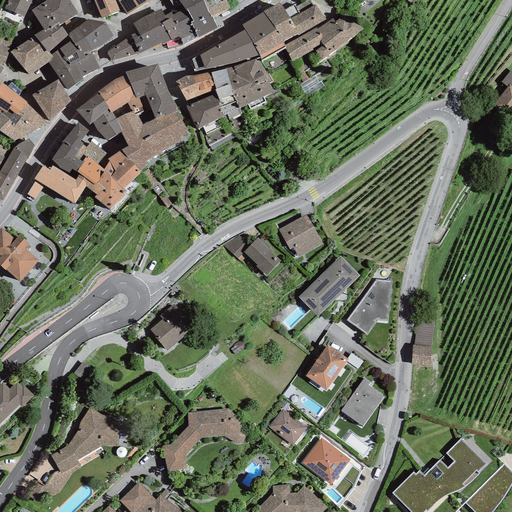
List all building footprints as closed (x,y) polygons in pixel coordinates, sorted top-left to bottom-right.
[(31,1),(29,0),(8,0),(4,8),(23,17),(31,1)] [(69,0),(46,0),(31,10),(43,30),(45,32),(58,24),(59,25),(78,14),(69,0)] [(94,0),(102,18),(119,11),(114,0),(94,0)] [(119,0),(118,1),(127,15),(151,0),(119,0)] [(198,38),(217,28),(213,18),(212,16),(210,17),(203,0),(179,0),(180,2),(185,9),(186,11),(187,10),(193,21),(191,22),(195,32),(198,38)] [(226,1),(227,0),(203,0),(210,17),(212,16),(213,18),(230,9),(226,1)] [(298,35),(326,19),(315,5),(313,6),(309,0),(307,0),(296,6),(295,4),(284,10),(299,33),(297,34),(298,35)] [(284,10),(280,3),(263,11),(264,12),(242,25),(245,30),(259,55),(259,56),(283,42),(284,42),(284,41),(297,34),(299,33),(284,10)] [(162,45),(171,40),(162,22),(167,20),(165,16),(161,9),(144,17),(133,24),(138,31),(131,35),(139,53),(161,43),(162,45)] [(198,38),(195,32),(191,22),(193,21),(187,10),(186,11),(185,9),(173,14),(172,12),(165,16),(167,20),(162,22),(171,40),(181,39),(182,45),(198,38)] [(348,41),(363,29),(349,11),(335,22),(333,19),(317,29),(316,28),(284,45),(285,46),(284,46),(292,62),(307,54),(316,64),(336,50),(337,51),(349,42),(348,41)] [(77,27),(92,50),(103,45),(113,36),(105,22),(88,19),(77,27)] [(68,35),(62,27),(61,28),(59,25),(58,24),(45,32),(43,30),(34,35),(35,36),(48,53),(49,52),(68,35)] [(85,56),(84,53),(92,50),(77,27),(68,34),(69,35),(68,36),(72,41),(59,49),(70,65),(75,63),(86,58),(85,56)] [(245,30),(192,59),(196,70),(234,63),(259,55),(245,30)] [(131,35),(107,53),(111,61),(139,53),(131,35)] [(0,64),(3,66),(12,44),(3,40),(4,39),(0,36),(0,64)] [(35,36),(10,52),(29,75),(48,62),(51,60),(52,56),(51,55),(49,52),(48,53),(35,36)] [(284,46),(285,46),(284,45),(283,42),(259,56),(261,59),(284,46)] [(48,62),(68,90),(83,79),(82,77),(75,63),(70,65),(59,49),(51,55),(52,56),(51,60),(48,62)] [(82,77),(100,68),(91,53),(85,56),(86,58),(75,63),(82,77)] [(274,92),(270,84),(273,82),(269,73),(267,74),(260,61),(262,60),(260,57),(255,59),(234,67),(226,69),(233,95),(239,109),(248,105),(250,110),(266,102),(264,97),(274,92)] [(166,116),(178,110),(168,91),(157,64),(125,72),(126,74),(136,98),(138,97),(145,95),(155,118),(165,114),(166,116)] [(229,119),(241,114),(239,109),(233,95),(226,69),(211,72),(216,90),(215,90),(216,94),(220,103),(218,104),(224,116),(227,114),(229,119)] [(511,69),(501,82),(507,87),(509,85),(511,87),(511,69)] [(215,90),(216,90),(211,72),(193,76),(200,95),(215,90)] [(136,98),(126,74),(114,80),(98,92),(98,93),(108,109),(111,113),(112,112),(127,103),(130,110),(132,109),(133,111),(135,116),(137,115),(143,112),(141,108),(142,107),(138,97),(136,98)] [(185,76),(175,82),(186,101),(200,95),(193,76),(185,76)] [(49,122),(71,101),(58,80),(32,95),(49,122)] [(7,87),(2,83),(0,85),(0,108),(3,111),(6,113),(9,109),(17,115),(26,103),(27,102),(18,95),(7,87)] [(18,95),(21,92),(12,83),(7,87),(18,95)] [(511,87),(509,85),(507,87),(479,129),(509,149),(511,145),(511,126),(508,124),(511,118),(511,87)] [(98,93),(75,110),(89,125),(92,122),(104,112),(103,112),(108,109),(98,93)] [(186,106),(198,129),(202,127),(206,134),(222,126),(218,119),(224,116),(218,104),(220,103),(216,94),(186,106)] [(0,131),(14,141),(47,124),(26,103),(17,115),(9,109),(6,113),(3,111),(2,114),(9,120),(0,129),(0,131)] [(0,108),(0,129),(9,120),(2,114),(3,111),(0,108)] [(92,122),(97,130),(107,140),(121,132),(123,131),(116,118),(112,112),(111,113),(108,109),(103,112),(104,112),(92,122)] [(181,137),(189,132),(182,120),(178,110),(166,116),(165,114),(155,118),(143,124),(159,154),(182,140),(181,137)] [(140,172),(148,164),(145,162),(159,154),(143,124),(137,115),(135,116),(133,111),(116,118),(123,131),(121,132),(128,146),(121,150),(129,159),(140,172)] [(62,143),(51,160),(60,168),(69,173),(72,169),(76,172),(77,171),(83,163),(81,162),(79,160),(74,156),(78,152),(77,152),(83,145),(83,144),(80,141),(89,131),(78,123),(61,143),(62,143)] [(28,158),(34,146),(28,139),(18,145),(14,148),(28,158)] [(97,164),(107,154),(91,141),(86,147),(83,145),(77,152),(78,152),(74,156),(79,160),(83,155),(86,157),(87,156),(97,164)] [(0,172),(15,181),(28,158),(14,148),(0,170),(0,172)] [(129,159),(121,150),(108,159),(109,161),(104,169),(105,171),(104,172),(123,189),(140,172),(129,159)] [(87,156),(86,157),(81,162),(83,163),(77,171),(80,174),(89,180),(95,185),(104,172),(105,171),(104,169),(97,164),(87,156)] [(34,179),(74,204),(85,186),(89,180),(80,174),(76,180),(52,166),(49,170),(43,166),(34,179)] [(0,199),(2,201),(15,181),(0,172),(0,199)] [(110,210),(126,192),(123,189),(104,172),(95,185),(89,180),(85,186),(96,195),(94,198),(110,210)] [(37,194),(41,183),(31,179),(27,190),(37,194)] [(307,215),(279,230),(290,250),(293,248),(299,257),(323,244),(307,215)] [(20,282),(39,260),(25,248),(29,243),(19,235),(15,240),(1,227),(0,228),(0,266),(5,271),(6,270),(20,282)] [(223,245),(238,259),(244,253),(243,252),(250,246),(239,236),(223,245)] [(266,276),(281,261),(268,249),(259,240),(257,238),(250,246),(243,252),(244,253),(247,256),(257,265),(256,266),(266,276)] [(268,249),(271,247),(262,238),(259,240),(268,249)] [(238,259),(241,262),(247,256),(244,253),(238,259)] [(341,256),(299,297),(317,316),(360,275),(341,256)] [(366,335),(377,320),(389,321),(392,281),(376,279),(346,321),(366,335)] [(155,337),(167,351),(195,326),(174,302),(158,316),(161,319),(149,329),(156,337),(155,337)] [(434,318),(417,317),(414,345),(431,347),(434,318)] [(235,355),(248,345),(243,340),(231,349),(235,355)] [(327,344),(305,376),(326,390),(347,361),(348,359),(347,359),(327,344)] [(431,347),(414,345),(413,345),(411,364),(429,366),(431,347)] [(358,369),(363,361),(351,353),(347,359),(348,359),(347,361),(358,369)] [(75,370),(85,377),(93,366),(83,359),(75,370)] [(364,378),(340,411),(363,427),(384,397),(368,385),(370,382),(364,378)] [(3,384),(0,385),(0,424),(20,406),(22,408),(34,396),(24,386),(22,388),(17,383),(9,390),(3,384)] [(285,410),(290,405),(285,401),(280,406),(285,410)] [(60,471),(61,474),(79,464),(77,460),(102,446),(118,446),(119,416),(102,415),(90,407),(79,422),(78,430),(68,445),(50,456),(60,471)] [(168,472),(187,468),(184,455),(201,437),(223,436),(230,440),(237,443),(240,443),(243,442),(246,439),(247,437),(246,432),(243,427),(236,416),(228,409),(187,413),(188,425),(170,444),(162,446),(168,472)] [(283,409),(268,427),(293,446),(307,428),(283,409)] [(322,438),(302,463),(331,485),(350,460),(322,438)] [(424,475),(419,471),(416,474),(414,472),(392,493),(410,511),(424,511),(425,511),(426,511),(434,505),(438,501),(443,498),(448,495),(454,493),(459,491),(462,489),(467,486),(471,482),(480,474),(478,472),(486,464),(460,438),(446,453),(424,475)] [(71,473),(81,468),(79,464),(61,474),(60,471),(56,471),(54,472),(52,475),(45,487),(43,486),(33,500),(37,501),(54,495),(59,493),(61,490),(71,473)] [(511,483),(511,472),(504,465),(465,502),(474,511),(492,511),(500,503),(504,498),(509,489),(511,483)] [(33,500),(43,486),(36,482),(26,495),(33,500)] [(115,511),(109,506),(102,511),(181,511),(160,495),(156,500),(138,482),(119,501),(127,509),(123,511),(115,511)] [(322,511),(327,507),(303,486),(297,493),(289,493),(289,485),(272,486),(273,492),(254,511),(322,511)]
